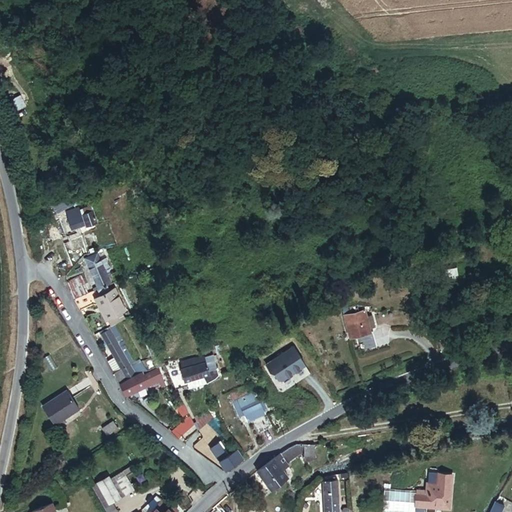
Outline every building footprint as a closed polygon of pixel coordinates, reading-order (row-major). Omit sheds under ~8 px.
[(67,239),(89,232),(84,216),(62,223),(67,239)] [(102,287),(113,282),(101,255),(89,261),(102,287)] [(87,290),(88,289),(80,275),(68,280),(74,296),(87,290)] [(121,306),(126,303),(116,285),(98,294),(108,313),(110,312),(121,306)] [(83,312),(96,305),(90,293),(77,299),(83,312)] [(112,320),(127,316),(121,306),(110,312),(112,320)] [(341,341),(363,336),(358,313),(335,318),(341,341)] [(120,382),(140,372),(140,370),(143,369),(117,321),(101,331),(115,357),(122,371),(114,375),(120,382)] [(495,338),(508,335),(505,323),(492,326),(495,338)] [(426,353),(438,348),(433,339),(421,344),(426,353)] [(280,393),(310,374),(293,347),(263,365),(280,393)] [(427,357),(440,351),(438,348),(426,353),(427,357)] [(114,375),(122,371),(115,357),(107,363),(114,375)] [(166,386),(190,374),(194,381),(207,375),(197,357),(179,366),(177,362),(158,371),(166,386)] [(149,397),(156,393),(146,374),(132,381),(140,372),(120,382),(128,400),(135,395),(134,393),(144,388),(149,397)] [(248,410),(259,404),(254,395),(220,413),(225,422),(231,418),(248,410)] [(64,397),(40,412),(51,432),(76,418),(64,397)] [(235,425),(252,416),(248,410),(231,418),(235,425)] [(163,429),(168,438),(188,429),(183,419),(163,429)] [(249,439),(262,432),(256,419),(241,427),(249,439)] [(110,429),(99,435),(103,443),(114,437),(110,429)] [(275,473),(288,464),(301,462),(300,451),(283,454),(269,464),(275,473)] [(208,464),(215,474),(234,462),(228,452),(208,464)] [(277,475),(275,473),(269,464),(263,468),(271,479),(277,475)] [(274,483),(271,479),(263,468),(248,479),(258,494),(274,483)] [(429,487),(420,486),(419,501),(430,502),(429,508),(439,508),(439,502),(454,503),(457,470),(442,469),(442,470),(433,469),(432,479),(430,479),(429,487)] [(136,488),(127,475),(119,480),(128,493),(136,488)] [(110,476),(99,483),(111,502),(123,495),(110,476)] [(253,498),(258,494),(248,479),(243,483),(253,498)] [(342,511),(340,482),(326,483),(327,511),(342,511)] [(420,486),(387,484),(386,508),(418,510),(419,501),(420,486)] [(232,493),(210,511),(228,511),(232,508),(234,511),(232,493)] [(148,505),(152,510),(161,502),(157,497),(148,505)] [(509,501),(499,497),(494,508),(503,511),(504,511),(509,501)] [(149,511),(172,511),(171,510),(162,501),(161,502),(152,510),(149,511)]
